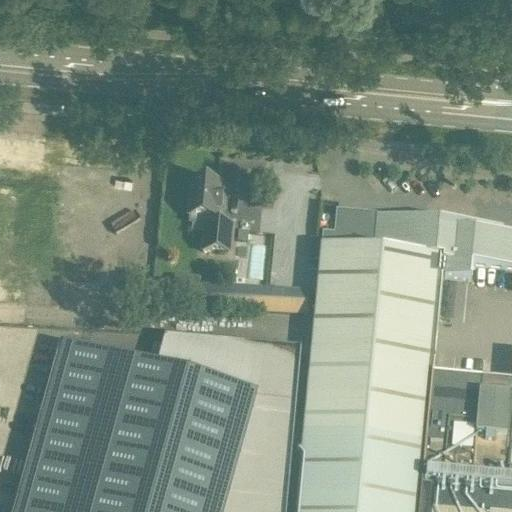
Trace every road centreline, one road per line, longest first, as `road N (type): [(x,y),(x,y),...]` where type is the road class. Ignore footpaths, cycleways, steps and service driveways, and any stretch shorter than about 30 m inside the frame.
road 1 (primary): [(511,103),(478,93),(0,48)]
road 2 (primary): [(0,78),(511,121)]
